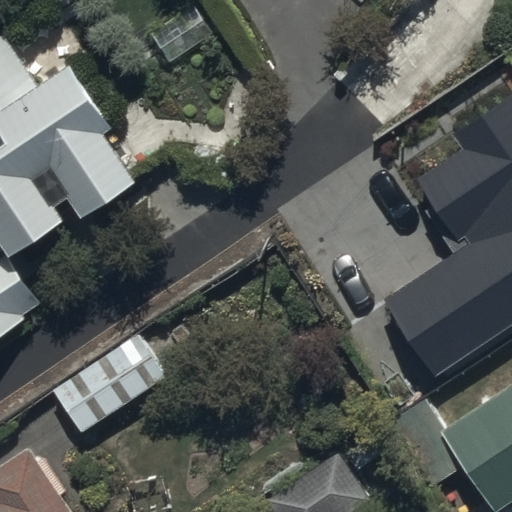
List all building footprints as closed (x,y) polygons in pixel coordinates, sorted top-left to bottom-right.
[(197,0),(154,31),(175,60),(218,29),(197,0)] [(37,162),(54,151),(87,199),(138,165),(105,117),(114,111),(69,44),(36,67),(7,24),(0,28),(0,324),(47,294),(11,240),(65,203),(37,162)] [(418,172),(463,238),(385,290),(437,367),(511,316),(511,81),(452,122),(465,141),(418,172)] [(53,383),(81,425),(166,368),(138,326),(53,383)] [(432,483),(467,459),(496,502),(511,492),(511,374),(446,419),(427,391),(388,417),(432,483)] [(0,511),(77,511),(53,476),(41,458),(28,439),(0,457),(0,511)] [(265,491),(279,511),(334,511),(371,488),(339,441),(265,491)]
